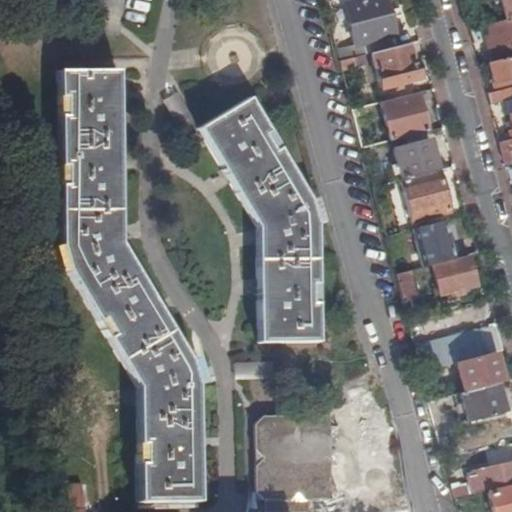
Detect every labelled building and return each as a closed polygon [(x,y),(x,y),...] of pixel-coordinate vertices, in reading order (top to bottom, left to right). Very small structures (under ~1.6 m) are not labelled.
[(355,45),(393,36),(383,0),(358,0),(343,4),(355,45)] [(511,0),(499,0),(505,20),(511,18),(511,0)] [(511,18),(505,20),(488,25),(491,36),(486,38),(489,48),(494,47),(496,53),(511,49),(511,18)] [(338,61),(396,46),(393,36),(355,45),(336,51),(338,61)] [(416,78),(407,43),(396,46),(338,61),(341,69),(373,61),(380,88),(416,78)] [(511,56),(489,63),(495,88),(511,83),(511,56)] [(67,271),(76,286),(137,388),(138,500),(136,500),(137,502),(199,502),(199,499),(197,499),(197,461),(196,385),(189,360),(154,302),(119,243),(119,164),(118,73),(119,73),(119,72),(95,72),(57,72),(56,75),(58,75),(60,151),(59,224),(59,247),(67,271)] [(511,87),(487,94),(490,105),(505,101),(511,99),(511,87)] [(426,131),(416,92),(379,102),(390,141),(426,131)] [(201,131),(212,149),(257,226),(259,340),(257,340),(257,343),(318,342),(318,339),(317,340),(316,225),(308,199),(250,102),(251,100),(249,97),(205,123),(197,128),(199,131),(201,131)] [(511,139),(500,142),(506,165),(511,163),(511,139)] [(401,179),(436,169),(429,140),(393,149),(401,179)] [(448,212),(436,169),(401,179),(400,179),(411,221),(448,212)] [(316,197),(308,199),(316,225),(322,223),(316,197)] [(412,228),(423,267),(431,265),(454,259),(445,229),(443,220),(412,228)] [(445,229),(454,259),(458,258),(449,228),(445,229)] [(60,273),(67,271),(59,247),(53,249),(60,273)] [(475,285),(467,255),(460,257),(458,258),(454,259),(431,265),(439,294),(475,285)] [(407,271),(395,274),(402,303),(414,300),(407,271)] [(503,350),(496,323),(477,328),(484,355),(492,352),(503,350)] [(477,328),(414,346),(421,371),(456,362),(484,355),(477,328)] [(492,352),(484,355),(456,362),(464,391),(496,382),(500,381),(492,352)] [(189,360),(196,385),(202,383),(196,358),(189,360)] [(265,501),(375,500),(381,493),(379,407),(375,391),(366,382),(352,382),(352,408),(337,408),(330,417),(262,418),(255,427),(256,494),(265,501)] [(504,411),(496,382),(464,391),(458,393),(466,421),(504,411)] [(511,484),(511,460),(465,472),(470,494),(511,484)] [(511,511),(511,487),(487,493),(491,511),(511,511)] [(374,511),(375,500),(265,501),(265,511),(374,511)]
